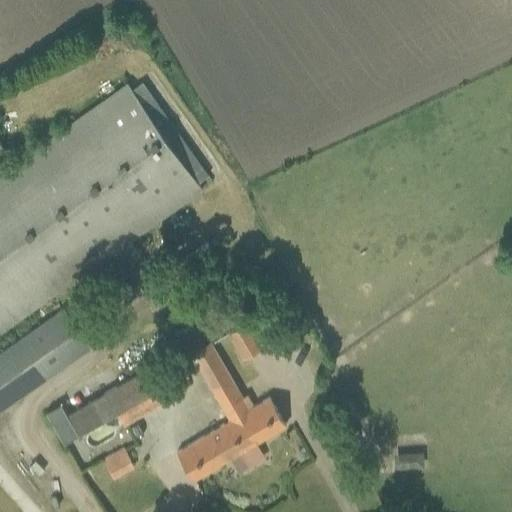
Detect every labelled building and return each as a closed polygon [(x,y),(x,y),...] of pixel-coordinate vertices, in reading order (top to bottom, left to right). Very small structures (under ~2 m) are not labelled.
[(0,331),(112,253),(124,271),(142,258),(130,240),(201,190),(128,85),(8,169),(2,160),(0,160),(0,331)] [(0,160),(2,160),(9,154),(0,140),(0,160)] [(0,411),(93,346),(64,308),(0,352),(0,411)] [(244,360),(262,349),(281,337),(267,310),(230,333),(244,360)] [(177,451),(194,479),(286,424),(270,396),(249,409),(209,342),(192,352),(230,420),(177,451)] [(187,382),(174,360),(140,377),(137,373),(67,412),(61,404),(46,411),(64,442),(117,412),(121,418),(187,382)] [(113,477),(134,466),(124,447),(103,458),(113,477)]
